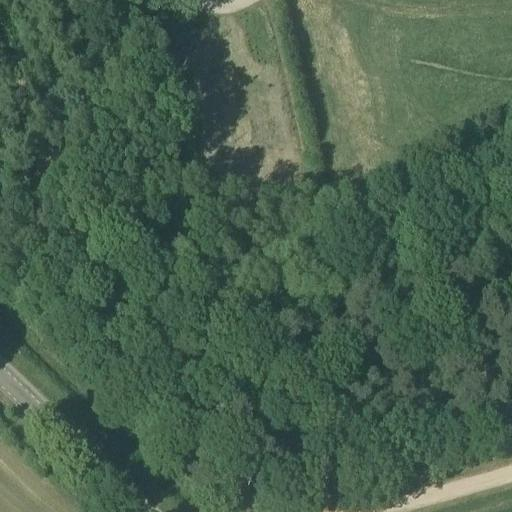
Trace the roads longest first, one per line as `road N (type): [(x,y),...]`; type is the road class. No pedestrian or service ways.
road 1 (track): [(511,250),(381,274),(341,297),(292,344),(261,346),(212,328),(69,181),(38,130),(36,63),(58,0)]
road 2 (secondary): [(139,511),(0,374)]
road 3 (track): [(369,511),(511,469)]
